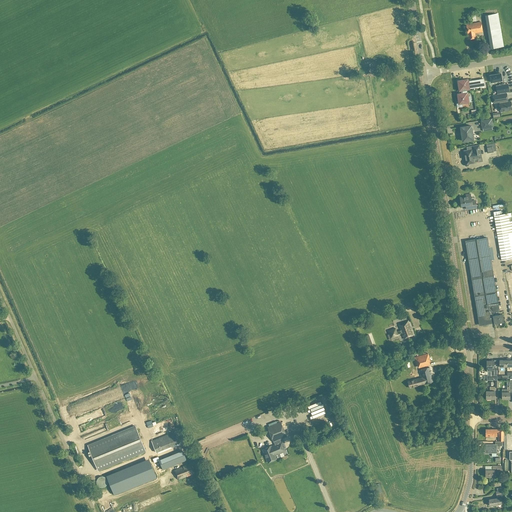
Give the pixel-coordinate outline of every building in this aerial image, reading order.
[(504,47),(498,14),(485,16),(490,49),(504,47)] [(481,22),(466,24),(468,34),(469,39),(476,38),(475,33),(482,32),(481,22)] [(490,81),(491,80),(491,82),(502,81),(501,74),(490,76),(489,77),(490,81)] [(484,87),(483,79),(467,81),(467,80),(458,81),(460,91),(460,90),(461,90),(462,94),(458,95),(459,102),(456,102),(457,106),(461,106),(461,103),(470,102),(470,98),(468,98),(466,89),(468,89),(484,87)] [(508,84),(496,86),(497,94),(509,92),(508,84)] [(502,102),(506,101),(508,101),(506,93),(493,96),(494,103),(502,102)] [(506,101),(502,102),(502,103),(499,104),(500,112),(511,109),(511,107),(511,108),(511,107),(511,104),(511,102),(506,103),(506,101)] [(493,127),(492,119),(480,121),(482,129),(493,127)] [(472,125),(460,127),(462,143),(474,141),(472,125)] [(495,143),(486,145),(488,153),(493,152),(496,151),(495,143)] [(466,162),(465,163),(465,165),(466,166),(468,165),(469,164),(468,163),(473,162),(472,158),(480,157),(478,146),(473,147),(474,150),(465,152),(466,162)] [(466,197),(460,198),(462,206),(466,205),(467,209),(477,208),(475,201),(471,201),(470,194),(466,195),(466,197)] [(511,212),(494,216),(501,261),(511,258),(511,212)] [(472,278),(493,275),(487,238),(466,241),(472,278)] [(493,275),(472,278),(480,325),(494,323),(494,324),(504,322),(502,314),(493,316),(493,313),(499,312),(498,312),(499,312),(493,275)] [(405,304),(407,310),(416,307),(414,301),(405,304)] [(398,324),(400,330),(397,332),(396,328),(388,331),(391,338),(398,336),(398,334),(401,333),(403,339),(414,335),(408,321),(398,324)] [(373,346),(369,335),(363,337),(367,349),(373,346)] [(430,363),(428,354),(414,358),(416,367),(417,366),(418,368),(430,365),(430,363)] [(494,360),(487,360),(487,369),(487,370),(487,371),(488,372),(491,372),(491,376),(487,376),(487,380),(497,380),(497,368),(494,368),(494,360)] [(419,370),(421,378),(410,381),(411,387),(424,384),(424,385),(433,382),(430,368),(419,370)] [(507,382),(507,389),(502,389),(502,392),(502,399),(510,399),(510,392),(511,392),(511,380),(510,380),(510,382),(507,382)] [(490,391),(486,391),(486,399),(495,399),(495,391),(495,387),(490,387),(490,391)] [(319,418),(324,416),(324,415),(328,413),(322,397),(313,401),(319,418)] [(74,418),(76,424),(107,413),(105,407),(74,418)] [(281,422),(268,427),(273,442),(280,439),(286,436),(281,422)] [(145,451),(136,426),(88,446),(98,470),(145,451)] [(498,441),(503,441),(503,429),(486,429),(486,437),(497,437),(497,432),(498,432),(498,441)] [(180,435),(177,438),(175,432),(152,441),(156,452),(179,443),(184,444),(187,440),(186,435),(185,435),(185,433),(181,435),(180,435)] [(275,445),(271,447),(271,446),(263,449),(268,463),(276,459),(275,455),(285,451),(284,449),(285,448),(283,445),(282,445),(281,443),(280,439),(273,442),(275,445)] [(503,442),(495,442),(495,445),(485,445),(485,453),(497,453),(497,446),(503,446),(503,442)] [(182,451),(159,460),(163,469),(186,460),(182,451)] [(149,458),(106,476),(114,495),(157,478),(149,458)] [(191,464),(174,470),(178,480),(194,473),(191,464)] [(493,470),(486,470),(486,477),(494,477),(494,470),(501,470),(501,466),(493,466),(493,470)] [(97,479),(97,482),(97,483),(97,484),(97,485),(98,486),(100,487),(103,488),(104,488),(105,487),(107,486),(107,484),(108,482),(108,480),(107,478),(105,477),(103,476),(101,476),(100,477),(98,478),(97,479)] [(379,483),(373,485),(375,495),(382,493),(379,483)] [(169,493),(169,492),(173,491),(171,487),(161,490),(163,495),(169,493)] [(166,501),(179,495),(176,490),(163,496),(166,501)] [(501,498),(503,498),(502,491),(496,492),(497,498),(489,500),(490,506),(502,504),(501,498)]
